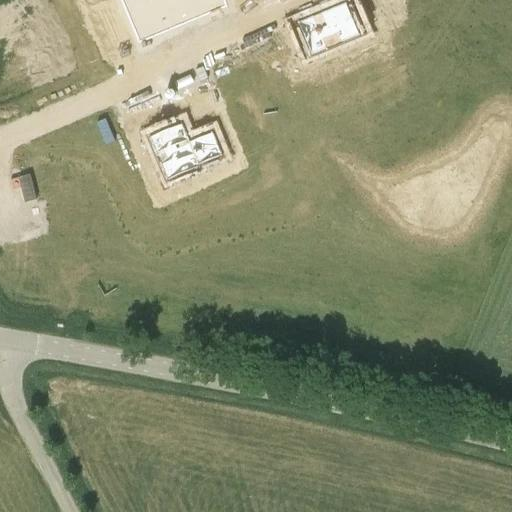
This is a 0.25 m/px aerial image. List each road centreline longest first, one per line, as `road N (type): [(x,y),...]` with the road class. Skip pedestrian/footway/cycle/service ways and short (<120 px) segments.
road 1 (unclassified): [(511,441),(0,341)]
road 2 (unclassified): [(67,511),(0,371)]
